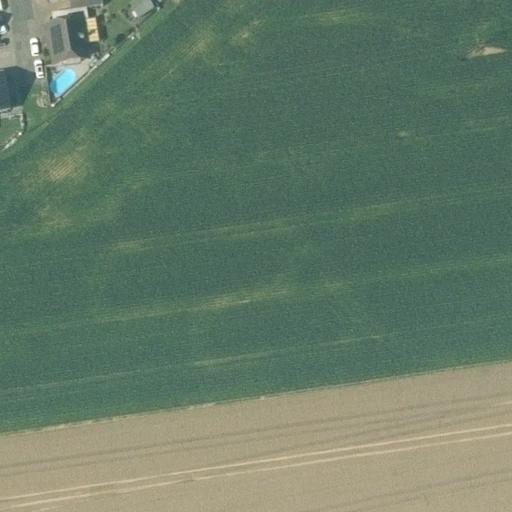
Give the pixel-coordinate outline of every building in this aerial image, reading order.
[(76,0),(69,1),(71,14),(84,11),(103,8),(101,0),(76,0)] [(146,0),(140,0),(131,6),(140,19),(153,10),(146,0)] [(71,14),(53,16),(55,28),(81,24),(86,23),(84,11),(71,14)] [(55,28),(48,29),(54,68),(80,64),(86,58),(81,24),(55,28)] [(0,116),(9,115),(3,77),(0,77),(0,116)]
